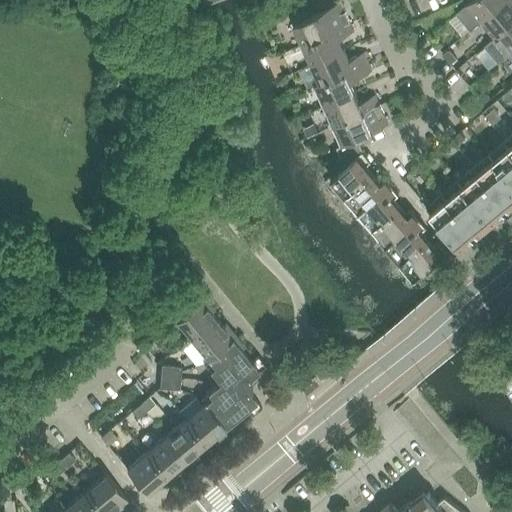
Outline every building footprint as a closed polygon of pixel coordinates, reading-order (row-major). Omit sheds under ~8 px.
[(471,0),(457,12),(471,29),(480,21),(506,0),(471,0)] [(511,0),(506,0),(480,21),(494,38),(511,23),(511,0)] [(294,24),(303,44),(349,23),(340,2),(294,24)] [(303,44),(312,64),(344,49),(340,38),(354,32),(349,23),(303,44)] [(499,62),(508,55),(511,51),(511,23),(494,38),(485,46),(499,62)] [(312,64),(320,82),(321,83),(368,62),(363,53),(349,59),(344,49),(312,64)] [(314,85),(323,106),(356,91),(351,81),(372,71),(368,62),(321,83),(320,82),(314,85)] [(323,106),(332,126),(379,104),(375,95),(361,101),(356,91),(323,106)] [(379,104),(332,126),(341,146),(388,124),(379,104)] [(511,134),(426,206),(457,243),(475,228),(479,233),(485,228),(489,232),(504,219),(501,215),(507,210),(503,205),(511,197),(511,134)] [(331,178),(345,195),(373,172),(367,165),(371,161),(362,151),(331,178)] [(345,195),(359,211),(391,185),(382,175),(378,179),(373,172),(345,195)] [(359,211),(373,228),(400,205),(395,198),(399,195),(391,185),(359,211)] [(373,228),(386,244),(418,218),(410,208),(406,212),(400,205),(373,228)] [(386,244),(400,261),(428,238),(422,231),(426,228),(418,218),(386,244)] [(428,238),(400,261),(415,278),(446,252),(438,242),(434,245),(428,238)] [(176,319),(192,339),(217,318),(211,311),(214,309),(203,296),(176,319)] [(192,339),(208,358),(236,336),(226,323),(223,326),(217,318),(192,339)] [(211,396),(204,401),(227,429),(237,420),(235,418),(247,407),(252,413),(261,406),(246,387),(258,378),(254,374),(265,364),(258,355),(252,361),(241,348),(244,346),(236,336),(208,358),(214,365),(209,369),(219,381),(207,391),(211,396)] [(145,344),(152,354),(160,347),(153,338),(145,344)] [(160,374),(171,375),(172,365),(162,364),(160,374)] [(172,365),(171,375),(181,376),(181,366),(172,365)] [(159,387),(169,388),(170,378),(160,377),(159,387)] [(170,378),(169,388),(179,389),(180,379),(170,378)] [(140,403),(146,410),(155,403),(149,395),(140,403)] [(204,401),(185,418),(205,442),(213,436),(215,439),(227,429),(204,401)] [(146,410),(140,403),(131,410),(138,418),(146,410)] [(185,418),(166,434),(188,461),(201,451),(198,448),(205,442),(185,418)] [(101,436),(107,443),(116,436),(110,428),(101,436)] [(166,434),(146,450),(167,474),(174,468),(176,471),(188,461),(166,434)] [(167,474),(146,450),(126,467),(149,494),(162,483),(159,480),(167,474)] [(60,459),(66,467),(75,459),(69,452),(60,459)] [(66,467),(60,459),(51,466),(58,474),(66,467)] [(106,473),(86,490),(104,511),(108,511),(113,508),(115,511),(128,500),(106,473)] [(36,476),(24,477),(25,487),(37,486),(36,476)] [(13,478),(14,488),(25,487),(24,477),(13,478)] [(0,479),(0,489),(9,489),(8,479),(0,479)] [(0,489),(0,495),(0,500),(10,499),(9,489),(0,489)] [(104,511),(86,490),(66,506),(71,511),(104,511)] [(464,511),(445,496),(430,508),(422,498),(405,511),(464,511)]
